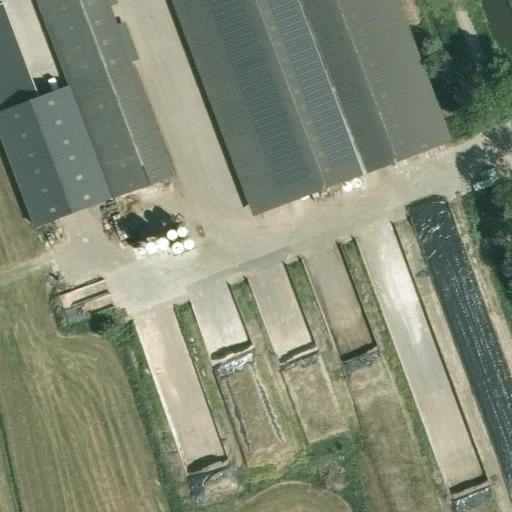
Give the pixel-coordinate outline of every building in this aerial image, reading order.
[(362,174),(299,0),(177,0),(258,213),(362,174)] [(299,0),(362,174),(389,164),(446,142),(392,0),(299,0)] [(0,4),(0,112),(41,97),(5,3),(0,4)] [(113,198),(71,86),(41,97),(0,112),(0,130),(36,227),(113,198)] [(300,430),(334,421),(296,288),(279,292),(283,307),(263,312),(267,324),(280,321),(284,332),(273,335),(300,430)] [(455,349),(483,343),(479,323),(451,329),(455,349)] [(377,437),(376,449),(391,450),(391,438),(377,437)]
